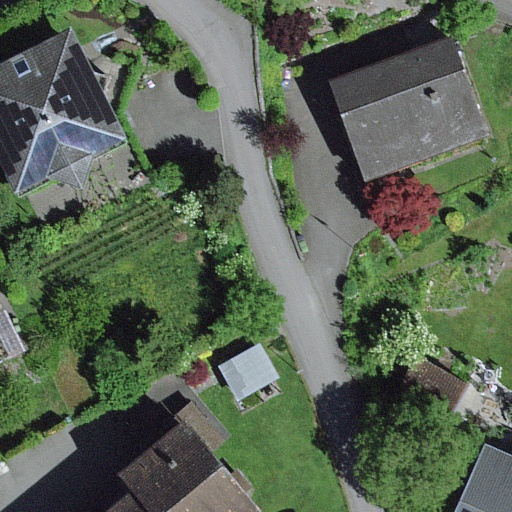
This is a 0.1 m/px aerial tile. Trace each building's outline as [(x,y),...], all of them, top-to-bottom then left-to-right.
[(127,141),(71,27),(0,63),(0,168),(15,197),(47,181),(82,193),(92,158),(127,141)] [(450,38),(328,84),(364,183),(488,139),(450,38)] [(0,363),(10,359),(0,338),(0,363)] [(448,425),(469,389),(418,359),(397,393),(448,425)] [(256,511),(183,423),(117,478),(130,494),(108,511),(256,511)] [(511,511),(511,459),(483,447),(455,511),(511,511)]
